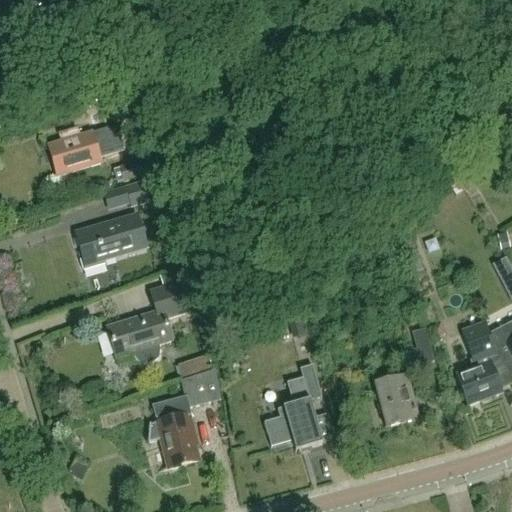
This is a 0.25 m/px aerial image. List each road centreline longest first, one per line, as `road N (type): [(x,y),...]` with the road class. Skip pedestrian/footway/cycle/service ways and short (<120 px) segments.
road 1 (residential): [(0,94),(225,6)]
road 2 (tertiary): [(288,511),(511,448)]
road 3 (residential): [(52,511),(0,354)]
